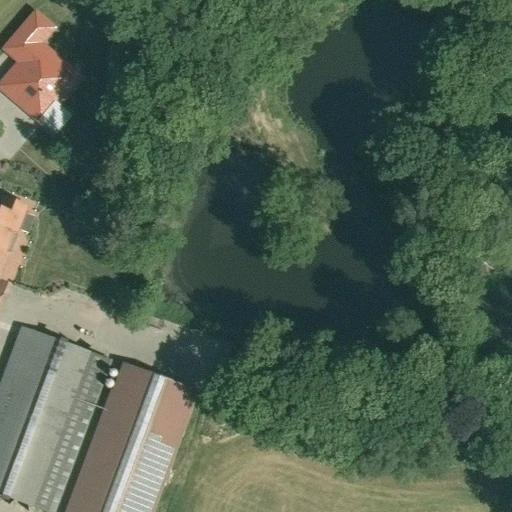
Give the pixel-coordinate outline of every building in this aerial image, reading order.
[(16,63),(0,82),(0,93),(55,137),(74,114),(63,105),(85,77),(44,45),(58,28),(35,9),(1,51),(16,63)] [(21,186),(10,181),(6,190),(17,195),(21,186)] [(0,316),(14,275),(3,272),(27,204),(0,194),(0,316)] [(116,349),(25,316),(0,385),(0,480),(61,502),(116,349)] [(156,511),(206,382),(126,351),(65,511),(156,511)]
